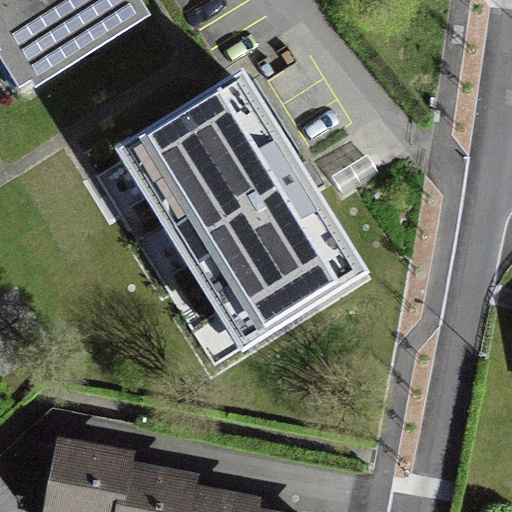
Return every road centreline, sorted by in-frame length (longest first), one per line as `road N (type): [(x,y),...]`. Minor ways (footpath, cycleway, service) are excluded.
road 1 (residential): [(422,511),(478,192),(507,104)]
road 2 (residential): [(287,0),(392,133)]
